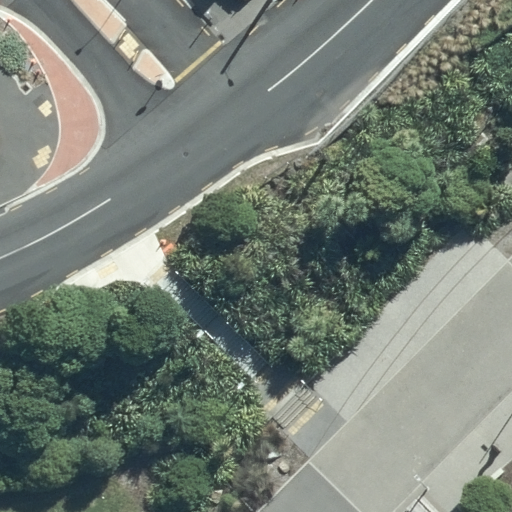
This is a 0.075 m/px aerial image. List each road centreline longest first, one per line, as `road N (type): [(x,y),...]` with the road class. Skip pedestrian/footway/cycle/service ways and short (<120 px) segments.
road 1 (unclassified): [(204,141),(78,222),(0,258)]
road 2 (unclassified): [(367,0),(204,141)]
road 3 (residential): [(76,0),(204,141)]
